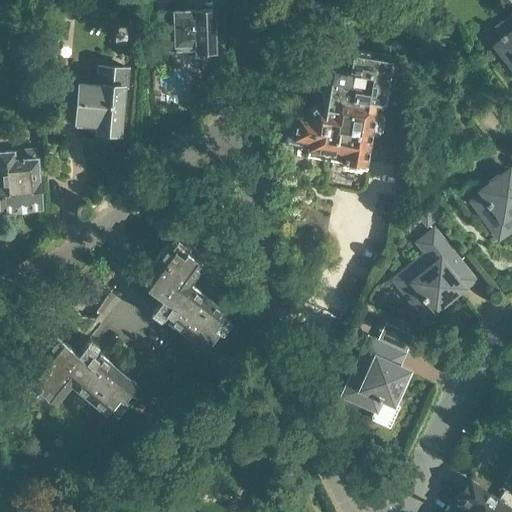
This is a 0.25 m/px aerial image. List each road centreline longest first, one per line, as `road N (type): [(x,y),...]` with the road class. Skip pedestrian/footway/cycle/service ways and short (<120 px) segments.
road 1 (residential): [(360,511),(282,364),(264,280),(247,109)]
road 2 (residential): [(0,307),(247,109)]
road 3 (residential): [(399,511),(467,380),(511,322)]
